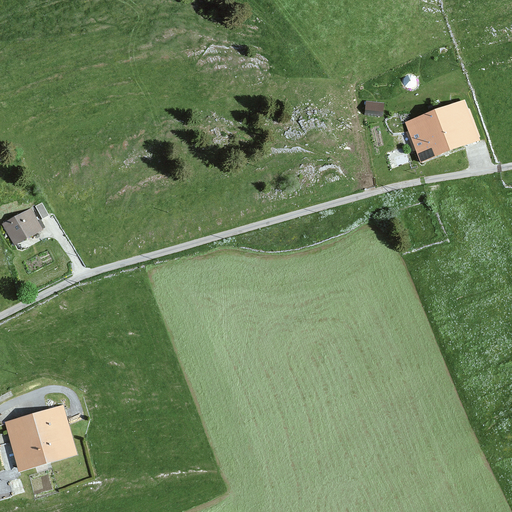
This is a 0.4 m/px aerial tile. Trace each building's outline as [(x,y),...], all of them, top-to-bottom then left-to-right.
[(480,142),(466,102),(406,124),(421,164),(480,142)] [(382,117),(384,105),(365,103),(364,115),(382,117)] [(49,217),(42,204),(36,207),(43,221),(49,217)] [(43,232),(30,210),(3,225),(15,248),(43,232)] [(79,457),(63,404),(6,421),(23,474),(79,457)]
